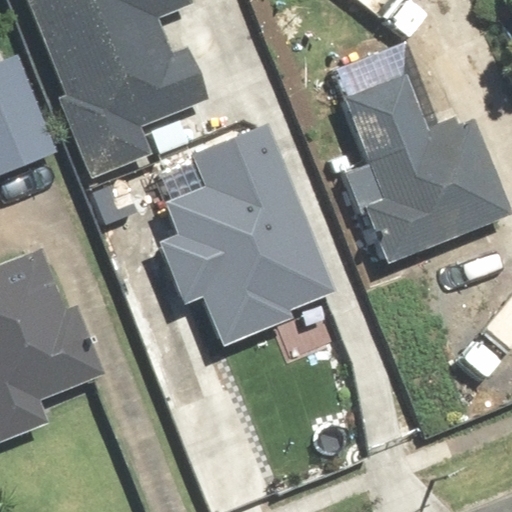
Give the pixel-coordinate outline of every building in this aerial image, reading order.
[(29,0),(66,92),(54,97),(85,175),(149,149),(139,124),(206,97),(186,46),(169,52),(155,19),(194,4),(192,0),(29,0)] [(404,45),(332,75),(368,163),(341,174),(361,220),(369,217),(389,266),(511,214),(511,204),(474,112),(438,127),(404,45)] [(18,55),(0,61),(0,173),(56,151),(18,55)] [(333,290),(267,124),(192,154),(204,186),(165,201),(179,237),(159,245),(183,304),(203,296),(225,349),(292,322),(286,309),(333,290)] [(0,440),(48,423),(40,400),(108,374),(80,300),(58,308),(36,250),(0,263),(0,440)]
